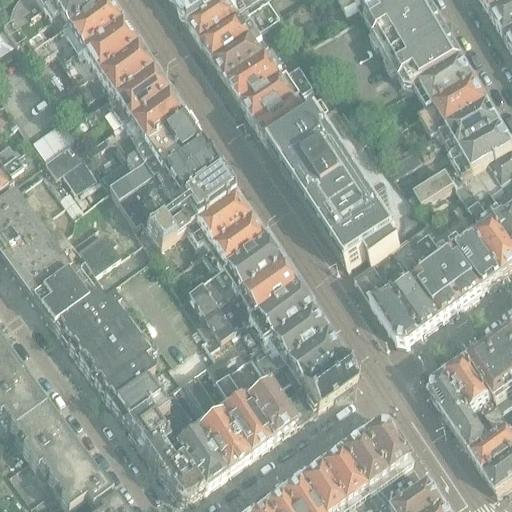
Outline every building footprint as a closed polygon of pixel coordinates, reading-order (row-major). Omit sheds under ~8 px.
[(7,41),(67,0),(24,0),(22,3),(18,7),(15,11),(12,16),(10,21),(9,25),(7,29),(4,32),(3,34),(7,41)] [(58,41),(106,8),(100,0),(67,0),(7,41),(14,51),(16,55),(25,48),(32,59),(49,48),(41,37),(51,30),(58,41)] [(166,0),(177,15),(199,0),(166,0)] [(190,35),(237,3),(234,0),(199,0),(177,15),(190,35)] [(202,52),(269,7),(263,0),(240,0),(237,3),(190,35),(202,52)] [(342,12),(362,0),(341,0),(336,3),(342,12)] [(369,19),(402,0),(362,0),(342,12),(338,13),(342,20),(345,19),(346,20),(364,10),(369,19)] [(372,41),(427,8),(421,0),(402,0),(369,19),(368,20),(375,30),(368,35),(372,41)] [(511,0),(477,0),(490,21),(511,8),(511,0)] [(259,43),(282,27),(291,40),(321,23),(313,7),(311,5),(279,23),(269,7),(202,52),(214,71),(259,43)] [(77,63),(121,32),(106,8),(58,41),(49,48),(32,59),(41,71),(69,52),(77,63)] [(452,52),(443,36),(427,8),(372,41),(373,44),(371,46),(377,58),(379,57),(387,69),(384,71),(391,82),(394,81),(397,85),(452,52)] [(511,8),(490,21),(505,46),(511,41),(511,8)] [(93,85),(137,56),(121,32),(77,63),(62,73),(72,87),(87,76),(93,85)] [(312,51),(304,38),(297,43),(304,55),(312,51)] [(7,41),(0,46),(0,60),(14,51),(7,41)] [(227,91),(271,61),(259,43),(214,71),(227,91)] [(414,96),(462,68),(452,52),(397,85),(400,90),(401,90),(406,85),(413,97),(414,96)] [(241,112),(311,66),(304,55),(281,71),(273,60),(271,61),(227,91),(241,112)] [(112,107),(152,79),(137,56),(93,85),(78,96),(87,110),(107,97),(112,107)] [(255,134),(302,104),(295,94),(319,79),(311,66),(241,112),(255,134)] [(427,119),(476,92),(462,68),(414,96),(427,119)] [(119,137),(167,102),(152,79),(112,107),(69,136),(76,147),(78,149),(111,126),(119,137)] [(432,146),(488,113),(476,92),(427,119),(418,124),(432,146)] [(320,125),(341,111),(332,99),(309,114),(302,104),(255,134),(269,156),(320,125)] [(125,167),(183,126),(167,102),(119,137),(105,148),(104,146),(85,159),(78,149),(76,147),(55,162),(46,169),(44,170),(55,186),(82,168),(84,171),(87,171),(90,168),(91,166),(90,165),(108,152),(116,153),(125,167)] [(450,167),(502,136),(488,113),(432,146),(417,155),(386,175),(394,186),(405,180),(424,167),(446,154),(451,163),(449,165),(450,167)] [(398,243),(333,146),(320,125),(269,156),(287,182),(348,276),(366,264),(372,274),(374,273),(392,260),(401,252),(396,245),(398,243)] [(118,210),(201,153),(183,126),(125,167),(101,184),(108,195),(108,196),(118,210)] [(62,129),(52,136),(65,155),(75,147),(62,129)] [(378,152),(363,134),(358,138),(357,137),(353,141),(363,153),(367,150),(372,157),(378,152)] [(52,136),(42,143),(55,162),(65,155),(52,136)] [(418,216),(454,194),(466,187),(489,173),(511,160),(511,152),(502,136),(450,167),(454,174),(418,197),(410,187),(401,194),(418,216)] [(42,143),(33,150),(46,169),(55,162),(42,143)] [(0,173),(16,162),(22,158),(25,156),(20,148),(11,154),(8,151),(0,156),(0,173)] [(178,207),(218,180),(201,153),(118,210),(135,235),(140,231),(144,236),(180,210),(178,207)] [(511,187),(511,160),(489,173),(502,194),(511,187)] [(0,203),(13,193),(6,184),(23,172),(16,162),(0,173),(0,203)] [(511,187),(511,188),(511,208),(511,209),(501,214),(492,200),(502,194),(489,173),(466,187),(491,227),(511,256),(511,187)] [(159,258),(185,240),(234,204),(218,180),(178,207),(180,210),(144,236),(159,258)] [(511,278),(511,256),(491,227),(466,187),(454,194),(480,232),(469,239),(503,285),(511,278)] [(94,284),(120,266),(103,242),(77,260),(33,199),(20,208),(14,200),(0,210),(0,263),(53,336),(96,303),(104,297),(94,284)] [(206,259),(249,227),(234,204),(185,240),(201,263),(206,259)] [(221,280),(265,251),(249,227),(206,259),(201,263),(211,276),(216,273),(221,280)] [(482,300),(449,252),(434,231),(414,245),(426,260),(432,268),(464,313),(482,300)] [(503,285),(469,239),(449,252),(482,300),(503,285)] [(432,268),(425,273),(420,265),(426,260),(414,245),(413,244),(401,252),(392,260),(404,274),(410,281),(443,327),(464,313),(432,268)] [(204,328),(280,274),(265,251),(221,280),(196,297),(188,304),(204,328)] [(420,344),(390,296),(374,273),(372,274),(354,285),(395,349),(399,351),(404,352),(409,352),(410,352),(410,351),(420,344)] [(310,319),(295,296),(280,274),(204,328),(220,352),(229,345),(233,348),(240,344),(245,352),(232,361),(230,358),(220,365),(229,379),(227,381),(244,404),(264,388),(249,364),(310,319)] [(443,327),(410,281),(390,296),(420,344),(443,327)] [(144,370),(149,366),(115,320),(120,317),(112,307),(103,314),(96,303),(53,336),(99,399),(109,415),(153,383),(144,370)] [(268,385),(325,343),(310,319),(249,364),(264,388),(266,387),(268,385)] [(511,336),(467,369),(497,411),(511,400),(511,336)] [(295,398),(341,367),(325,343),(268,385),(277,398),(289,390),(295,398)] [(0,368),(11,361),(0,345),(0,368)] [(177,395),(196,382),(205,375),(216,367),(202,347),(163,374),(164,376),(153,383),(109,415),(123,434),(148,416),(166,444),(190,428),(171,399),(177,395)] [(48,412),(32,390),(11,361),(0,368),(0,424),(2,423),(13,437),(48,412)] [(270,452),(241,406),(244,404),(227,381),(229,379),(220,365),(216,367),(205,375),(214,389),(227,409),(217,416),(248,468),(270,452)] [(299,431),(350,394),(352,384),(341,367),(295,398),(283,407),(299,431)] [(497,411),(467,369),(453,379),(436,391),(433,394),(432,399),(432,403),(433,406),(445,424),(455,440),(497,411)] [(248,468),(217,416),(196,382),(177,395),(200,429),(193,434),(225,484),(248,468)] [(297,432),(281,408),(266,387),(264,388),(244,404),(241,406),(270,452),(297,432)] [(472,465),(511,434),(511,432),(507,425),(497,411),(455,440),(472,465)] [(102,487),(70,443),(48,412),(13,437),(25,454),(21,457),(37,478),(41,475),(63,506),(89,488),(93,494),(102,487)] [(166,444),(148,416),(123,434),(175,506),(179,509),(184,510),(189,510),(191,509),(203,500),(166,444)] [(225,484),(193,434),(190,428),(166,444),(203,500),(225,484)] [(411,473),(387,437),(383,435),(378,434),(375,435),(362,444),(391,489),(401,482),(413,500),(424,493),(411,473)] [(485,486),(511,466),(511,434),(472,465),(485,486)] [(391,489),(362,444),(340,460),(373,511),(385,511),(381,504),(379,505),(376,500),(380,497),(390,511),(395,511),(403,507),(391,489)] [(373,511),(340,460),(320,475),(343,511),(373,511)] [(504,499),(511,493),(511,466),(485,486),(493,497),(497,495),(501,495),(504,499)] [(343,511),(320,475),(298,490),(312,511),(343,511)] [(120,511),(115,505),(102,487),(93,494),(89,488),(63,506),(59,509),(61,511),(80,511),(85,508),(88,511),(120,511)] [(312,511),(298,490),(281,503),(286,511),(312,511)] [(436,511),(424,493),(413,500),(403,507),(395,511),(436,511)] [(286,511),(281,503),(268,511),(286,511)]
